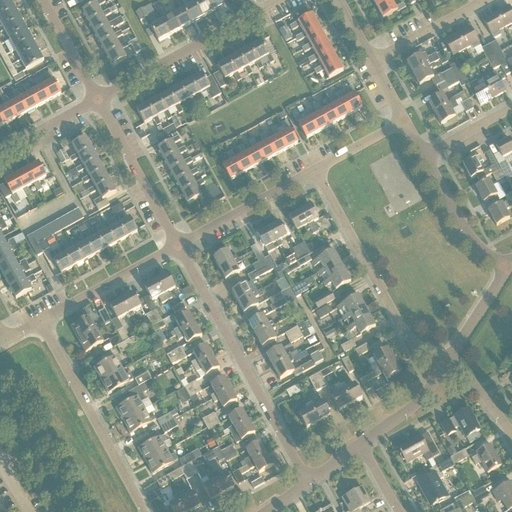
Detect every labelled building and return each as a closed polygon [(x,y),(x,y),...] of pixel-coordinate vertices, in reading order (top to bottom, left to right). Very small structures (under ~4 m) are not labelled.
[(73,0),(67,4),(70,9),(85,0),(73,0)] [(95,0),(94,1),(96,3),(95,3),(96,5),(83,12),(89,23),(103,15),(102,14),(98,7),(105,3),(103,0),(95,0)] [(182,1),(180,2),(178,0),(173,0),(175,4),(177,3),(178,3),(182,11),(184,10),(192,24),(202,18),(194,4),(193,5),(186,8),(182,1)] [(201,0),(197,2),(195,0),(190,0),(193,5),(194,4),(202,18),(213,12),(206,0),(201,0)] [(206,0),(213,12),(224,6),(221,0),(206,0)] [(372,0),(377,9),(391,1),(392,2),(394,0),(372,0)] [(0,19),(16,11),(11,1),(0,6),(0,19)] [(396,8),(392,2),(391,1),(377,9),(383,20),(397,12),(397,13),(400,12),(402,16),(408,12),(406,8),(406,9),(403,4),(396,8)] [(155,13),(150,5),(136,13),(140,21),(155,13)] [(496,13),(504,28),(511,24),(511,12),(509,6),(496,13)] [(103,15),(89,23),(95,34),(109,26),(108,25),(104,18),(118,11),(115,7),(102,14),(103,15)] [(184,10),(182,11),(175,14),(171,7),(167,9),(171,17),(173,16),(181,30),(192,24),(184,10)] [(22,21),(16,11),(0,19),(0,22),(4,31),(22,21)] [(173,16),(171,17),(164,20),(160,13),(158,14),(156,15),(160,23),(162,22),(170,36),(181,30),(173,16)] [(502,36),(499,31),(504,28),(496,13),(484,20),(494,40),(502,36)] [(319,27),(313,16),(299,23),(299,22),(290,27),(293,31),(300,27),(304,34),(304,35),(319,27)] [(121,18),(108,25),(109,26),(95,34),(101,45),(115,37),(114,36),(110,29),(113,27),(114,29),(124,23),(121,18)] [(162,22),(160,23),(153,26),(149,19),(145,21),(150,29),(151,28),(158,42),(170,36),(162,22)] [(27,31),(22,21),(4,31),(10,41),(27,31)] [(304,35),(304,34),(296,38),(299,42),(306,38),(310,45),(311,46),(325,38),(319,27),(304,35)] [(286,28),(279,32),(286,44),(293,40),(286,28)] [(480,46),(478,43),(470,28),(458,34),(466,49),(471,46),(473,50),(480,46)] [(27,31),(10,41),(15,51),(33,41),(27,31)] [(121,32),(114,36),(115,37),(101,45),(107,55),(120,48),(120,47),(116,40),(123,36),(121,32)] [(466,49),(458,34),(445,41),(453,56),(466,49)] [(311,46),(310,45),(302,49),(305,53),(312,49),(316,56),(317,57),(331,49),(325,38),(311,46)] [(33,41),(15,51),(21,61),(38,51),(33,41)] [(127,43),(120,47),(120,48),(107,55),(113,67),(127,59),(122,51),(129,47),(134,56),(140,52),(133,41),(128,44),(127,43)] [(258,62),(260,61),(266,57),(270,65),(275,62),(270,55),(269,55),(262,42),(251,48),(258,62)] [(494,56),(501,52),(496,42),(489,46),(494,56)] [(494,56),(489,46),(482,50),(487,60),(494,56)] [(251,48),(240,54),(247,68),(249,67),(256,63),(260,71),(264,68),(260,61),(258,62),(251,48)] [(317,57),(316,56),(308,60),(311,64),(319,60),(322,67),(323,68),(337,60),(331,49),(317,57)] [(38,51),(21,61),(26,71),(44,61),(38,51)] [(427,59),(428,61),(425,63),(422,56),(407,64),(414,75),(434,64),(440,61),(442,66),(448,63),(442,52),(437,55),(437,54),(427,59)] [(507,63),(501,52),(494,56),(500,67),(507,63)] [(247,68),(240,54),(229,60),(237,74),(238,73),(245,69),(247,74),(240,77),(242,80),(253,74),(249,67),(247,68)] [(7,56),(2,58),(8,68),(12,66),(7,56)] [(494,56),(487,60),(493,71),(500,67),(494,56)] [(240,77),(238,73),(237,74),(229,60),(218,66),(221,72),(213,76),(221,89),(230,84),(227,79),(234,75),(238,83),(242,80),(240,77)] [(323,68),(322,67),(314,71),(317,75),(325,71),(329,79),(343,71),(337,60),(323,68)] [(456,77),(463,74),(457,63),(450,67),(452,70),(456,77)] [(414,75),(420,86),(434,78),(429,70),(432,68),(433,70),(437,68),(434,64),(414,75)] [(8,68),(15,82),(25,77),(23,72),(17,75),(16,72),(12,66),(8,68)] [(456,77),(452,70),(441,75),(445,83),(456,77)] [(50,83),(44,87),(43,87),(50,101),(61,95),(54,82),(55,81),(50,73),(46,75),(50,83)] [(495,73),(482,80),(483,80),(485,84),(493,99),(506,92),(497,77),(495,74),(495,73)] [(210,88),(206,80),(203,74),(192,80),(199,94),(201,94),(208,90),(211,97),(216,95),(211,87),(210,88)] [(469,84),(463,74),(456,77),(459,83),(462,88),(467,85),(469,84)] [(216,95),(211,97),(213,100),(221,95),(211,77),(206,80),(210,88),(211,87),(216,95)] [(456,77),(445,83),(449,89),(459,83),(456,77)] [(39,89),(32,93),(39,107),(50,101),(43,87),(44,87),(39,79),(35,81),(39,89)] [(257,82),(260,88),(265,84),(262,79),(257,82)] [(199,94),(192,80),(181,86),(189,100),(190,100),(197,96),(201,103),(205,101),(201,94),(199,94)] [(469,86),(467,87),(473,97),(475,96),(480,106),(493,99),(485,84),(480,87),(478,83),(477,82),(474,83),(469,86)] [(28,95),(21,99),(28,113),(39,107),(32,93),(28,85),(24,87),(28,95)] [(189,100),(181,86),(170,92),(178,106),(179,106),(186,102),(190,109),(194,107),(190,100),(189,100)] [(351,96),(345,100),(344,100),(351,115),(363,109),(355,95),(356,94),(352,86),(347,89),(351,96)] [(6,97),(5,97),(0,89),(0,88),(0,99),(1,99),(6,107),(0,110),(0,114),(6,126),(17,119),(9,105),(10,105),(6,97)] [(17,101),(10,105),(9,105),(17,119),(28,113),(21,99),(17,91),(13,93),(17,101)] [(170,92),(159,98),(167,112),(168,111),(175,108),(179,115),(183,113),(179,106),(178,106),(170,92)] [(340,102),(334,106),(333,107),(340,121),(351,115),(344,100),(345,100),(341,92),(336,95),(340,102)] [(464,92),(458,95),(461,100),(463,104),(461,105),(465,113),(466,115),(474,110),(470,103),(468,100),(464,92)] [(443,95),(429,103),(435,114),(456,103),(461,100),(458,95),(453,98),(447,102),(443,95)] [(167,112),(159,98),(148,104),(156,118),(157,117),(164,114),(168,121),(172,119),(168,111),(167,112)] [(329,108),(323,112),(322,113),(329,127),(340,121),(333,107),(334,106),(330,98),(325,101),(329,108)] [(456,103),(435,114),(441,126),(456,118),(465,113),(461,105),(463,104),(461,100),(456,103)] [(156,118),(148,104),(137,111),(145,124),(153,120),(157,127),(161,125),(157,117),(156,118)] [(318,115),(312,118),(311,119),(318,133),(329,127),(322,113),(323,112),(319,104),(314,107),(318,115)] [(311,119),(312,118),(307,110),(303,113),(307,121),(299,125),(307,140),(318,133),(311,119)] [(182,127),(177,117),(171,119),(176,130),(182,127)] [(287,132),(280,136),(279,136),(287,150),(298,144),(291,131),(292,130),(287,122),(283,124),(287,132)] [(276,138),(269,142),(268,142),(276,156),(287,150),(279,136),(280,136),(276,128),(271,130),(276,138)] [(174,139),(171,141),(169,137),(158,143),(161,148),(158,150),(164,159),(177,152),(174,145),(181,141),(179,137),(178,137),(176,134),(172,136),(174,139)] [(265,144),(258,148),(257,148),(265,163),(276,156),(268,142),(269,142),(265,134),(260,136),(265,144)] [(79,157),(93,150),(86,138),(72,146),(77,155),(70,159),(72,163),(80,159),(79,157)] [(247,154),(246,154),(254,169),(265,163),(257,148),(258,148),(254,140),(249,142),(254,150),(247,154)] [(496,147),(500,154),(494,157),(496,159),(504,176),(507,181),(511,178),(511,170),(508,164),(506,163),(504,159),(510,155),(511,159),(511,144),(510,140),(496,147)] [(243,156),(236,160),(235,160),(243,175),(254,169),(246,154),(247,154),(243,146),(238,148),(243,156)] [(177,152),(164,159),(170,170),(183,162),(180,156),(187,152),(185,148),(177,152)] [(79,157),(80,159),(83,166),(76,170),(78,172),(78,174),(85,170),(85,168),(98,161),(93,150),(79,157)] [(485,153),(490,162),(493,168),(483,173),(478,164),(483,162),(480,156),(475,159),(463,165),(471,180),(476,177),(479,180),(485,177),(486,177),(501,169),(490,150),(485,153)] [(69,160),(64,151),(57,155),(62,164),(69,160)] [(235,160),(236,160),(232,152),(227,155),(231,162),(223,167),(231,181),(243,175),(235,160)] [(191,159),(183,162),(170,170),(176,181),(189,173),(186,167),(203,157),(201,155),(192,160),(191,159)] [(82,180),(84,184),(91,180),(91,179),(104,172),(98,161),(85,168),(85,170),(89,176),(82,180)] [(39,164),(27,170),(35,184),(34,185),(38,192),(43,190),(38,182),(47,178),(39,164)] [(197,169),(189,173),(176,181),(182,192),(195,184),(192,177),(199,173),(197,169)] [(27,170),(16,176),(24,190),(23,191),(27,199),(32,196),(27,188),(34,185),(35,184),(27,170)] [(78,172),(76,170),(70,173),(65,176),(66,179),(69,177),(78,172)] [(496,182),(505,177),(501,170),(492,175),(496,182)] [(91,179),(91,180),(95,187),(88,191),(90,195),(97,191),(97,190),(110,182),(104,172),(91,179)] [(16,176),(5,182),(6,184),(0,186),(0,189),(6,199),(12,196),(18,208),(22,206),(20,203),(21,202),(16,194),(23,191),(24,190),(16,176)] [(195,184),(182,192),(188,204),(202,197),(198,188),(205,184),(203,180),(195,184)] [(484,203),(497,196),(489,181),(476,189),(484,203)] [(97,190),(97,191),(101,198),(94,202),(99,212),(110,206),(106,199),(116,193),(110,182),(97,190)] [(60,188),(53,192),(56,197),(63,193),(60,188)] [(130,219),(122,223),(117,214),(125,210),(122,204),(112,210),(116,217),(114,218),(118,226),(119,225),(126,239),(138,232),(130,219)] [(497,226),(510,219),(502,205),(489,212),(497,226)] [(31,206),(24,209),(27,214),(34,211),(31,206)] [(314,223),(319,220),(311,206),(300,212),(313,235),(319,232),(314,223)] [(79,209),(74,212),(79,222),(84,219),(79,209)] [(74,212),(68,215),(74,224),(79,222),(74,212)] [(313,235),(300,212),(289,217),(297,232),(304,228),(307,233),(310,231),(313,236),(313,235)] [(11,225),(19,219),(16,214),(7,220),(11,225)] [(68,215),(63,218),(69,227),(74,224),(68,215)] [(63,218),(58,220),(63,230),(69,227),(63,218)] [(58,220),(53,223),(58,233),(63,230),(58,220)] [(119,225),(118,226),(111,229),(107,222),(103,224),(107,232),(108,231),(116,245),(126,239),(119,225)] [(53,223),(48,226),(53,236),(58,233),(53,223)] [(141,223),(141,235),(150,235),(151,223),(141,223)] [(268,229),(279,248),(282,246),(280,241),(287,237),(279,223),(268,229)] [(82,233),(89,230),(86,224),(79,227),(82,233)] [(48,226),(43,229),(48,239),(53,236),(48,226)] [(108,231),(107,232),(100,235),(96,228),(92,230),(96,238),(97,237),(105,251),(116,245),(108,231)] [(43,229),(38,232),(43,241),(48,239),(43,229)] [(268,254),(279,248),(268,229),(257,235),(268,254)] [(38,232),(32,235),(38,244),(43,241),(38,232)] [(97,237),(96,238),(89,241),(85,234),(81,236),(85,243),(86,243),(94,257),(105,251),(97,237)] [(16,245),(25,240),(22,235),(14,239),(16,245)] [(32,235),(27,237),(33,247),(38,244),(32,235)] [(3,238),(0,239),(0,253),(16,245),(14,239),(8,242),(9,244),(7,246),(3,238)] [(86,243),(85,243),(78,247),(74,240),(70,242),(74,249),(75,249),(83,263),(94,257),(86,243)] [(49,249),(45,241),(39,245),(43,252),(49,249)] [(308,249),(311,255),(325,247),(322,241),(308,249)] [(305,243),(299,247),(305,258),(311,255),(308,249),(305,243)] [(43,254),(38,244),(33,247),(38,257),(43,254)] [(19,250),(16,245),(0,253),(0,267),(14,259),(10,252),(13,251),(14,253),(19,250)] [(259,263),(265,260),(257,245),(251,248),(259,263)] [(75,249),(74,249),(67,253),(63,246),(59,248),(63,255),(65,255),(72,269),(83,263),(75,249)] [(305,258),(299,247),(293,250),(299,262),(305,258)] [(220,270),(239,259),(237,256),(232,258),(228,251),(214,259),(220,270)] [(65,255),(63,255),(56,259),(52,252),(48,254),(52,262),(54,261),(61,275),(72,269),(65,255)] [(325,270),(340,262),(334,252),(312,264),(314,267),(321,264),(325,270)] [(271,271),(277,268),(270,256),(265,260),(268,265),(271,271)] [(289,267),(284,270),(282,271),(285,276),(300,268),(312,262),(309,256),(297,263),(289,267)] [(14,259),(0,267),(0,270),(5,279),(28,266),(25,260),(20,263),(21,265),(18,267),(14,259)] [(241,263),(239,259),(220,270),(225,281),(240,273),(236,265),(241,263)] [(265,260),(259,263),(253,266),(256,272),(268,265),(265,260)] [(325,270),(318,274),(320,277),(321,277),(325,283),(330,280),(345,272),(340,262),(325,270)] [(256,272),(248,276),(251,282),(232,293),(238,304),(257,293),(253,285),(257,282),(255,280),(271,271),(268,265),(256,272)] [(31,271),(28,266),(5,279),(10,289),(34,276),(26,280),(22,273),(24,272),(26,274),(31,271)] [(330,280),(325,283),(323,284),(325,287),(332,284),(336,291),(351,282),(345,272),(330,280)] [(168,275),(156,281),(166,298),(169,297),(167,294),(176,289),(168,275)] [(37,281),(34,276),(10,289),(16,300),(32,291),(28,284),(30,282),(31,284),(37,281)] [(310,279),(304,282),(307,287),(313,284),(310,279)] [(152,302),(159,298),(162,304),(167,301),(166,298),(156,281),(145,288),(149,296),(144,299),(152,313),(157,310),(152,302)] [(291,289),(296,298),(296,299),(301,296),(301,295),(308,291),(307,287),(304,282),(291,289)] [(49,294),(54,292),(51,286),(46,288),(49,294)] [(290,288),(281,293),(284,299),(294,294),(290,288)] [(257,293),(238,304),(244,314),(258,306),(254,299),(259,297),(257,293)] [(284,299),(281,293),(269,299),(272,305),(284,299)] [(134,294),(122,300),(132,317),(135,316),(133,312),(141,308),(134,294)] [(302,309),(294,294),(284,299),(287,304),(289,303),(295,314),(302,309)] [(318,310),(335,301),(331,294),(314,303),(318,310)] [(350,315),(365,307),(359,296),(337,309),(339,312),(341,311),(344,318),(349,315),(350,315)] [(284,299),(272,305),(273,306),(270,307),(273,313),(287,304),(284,299)] [(132,317),(122,300),(111,307),(118,320),(127,316),(128,319),(132,317)] [(175,315),(186,308),(183,303),(172,309),(175,315)] [(320,320),(332,313),(329,307),(317,313),(320,320)] [(349,315),(344,318),(343,319),(345,322),(351,318),(355,325),(370,317),(365,307),(350,315),(349,315)] [(105,326),(109,324),(112,322),(105,310),(99,313),(105,326)] [(152,313),(158,324),(163,321),(157,310),(152,313)] [(158,324),(152,313),(146,316),(152,327),(158,324)] [(176,336),(196,326),(189,314),(176,322),(179,328),(174,332),(176,336)] [(256,336),(274,326),(272,323),(268,325),(264,316),(249,324),(256,336)] [(355,325),(348,329),(350,332),(357,328),(361,335),(376,327),(370,317),(355,325)] [(79,340),(96,331),(90,318),(72,328),(79,340)] [(296,325),(298,328),(285,334),(288,340),(307,329),(303,321),(296,325)] [(155,333),(166,327),(163,322),(152,328),(155,333)] [(277,325),(274,326),(256,336),(263,348),(277,340),(272,331),(276,329),(278,328),(277,325)] [(196,326),(176,336),(179,341),(185,338),(188,345),(202,337),(196,326)] [(307,329),(288,340),(291,345),(303,338),(304,339),(311,336),(309,334),(312,332),(311,332),(314,331),(312,327),(307,329)] [(324,335),(327,340),(338,334),(335,328),(324,335)] [(123,343),(129,340),(123,329),(117,332),(123,343)] [(103,343),(96,331),(79,340),(86,353),(103,343)] [(113,349),(123,343),(119,336),(109,341),(113,349)] [(121,354),(133,347),(129,340),(117,347),(121,354)] [(345,353),(357,347),(353,340),(342,346),(345,353)] [(359,357),(370,351),(367,345),(356,351),(359,357)] [(194,369),(213,358),(207,346),(193,354),(197,361),(192,364),(194,369)] [(170,361),(181,355),(178,349),(167,356),(170,361)] [(274,368),(292,358),(290,355),(286,357),(281,349),(267,357),(274,368)] [(374,373),(396,361),(390,350),(389,351),(388,350),(374,358),(378,364),(371,368),(374,373)] [(315,366),(323,361),(319,353),(310,358),(315,366)] [(184,360),(181,355),(170,361),(173,366),(184,360)] [(102,382),(123,370),(116,357),(95,369),(102,382)] [(220,369),(213,358),(194,369),(197,373),(202,370),(206,377),(220,369)] [(294,362),(292,358),(274,368),(280,380),(293,374),(295,377),(303,373),(315,367),(312,361),(300,368),(294,371),(290,364),(294,362)] [(348,358),(342,361),(349,374),(355,371),(348,358)] [(374,373),(365,378),(360,381),(366,392),(371,389),(368,382),(383,374),(387,381),(401,373),(400,372),(402,371),(396,361),(374,373)] [(130,383),(123,370),(102,382),(109,394),(130,383)] [(320,373),(315,376),(322,389),(327,387),(320,373)] [(139,387),(152,380),(148,374),(135,381),(139,387)] [(322,389),(315,376),(309,379),(316,392),(322,389)] [(213,400),(231,390),(225,379),(211,386),(216,395),(211,397),(213,400)] [(152,380),(139,387),(143,394),(155,387),(152,380)] [(188,393),(199,387),(196,382),(185,388),(188,393)] [(351,405),(341,386),(340,384),(334,387),(338,394),(332,397),(340,411),(351,405)] [(290,398),(302,391),(299,385),(287,392),(290,398)] [(344,385),(341,386),(351,405),(363,398),(355,385),(347,389),(344,385)] [(199,387),(188,393),(191,398),(202,392),(199,387)] [(231,390),(213,400),(215,403),(219,401),(224,409),(237,402),(231,390)] [(148,406),(155,401),(151,394),(144,399),(148,406)] [(138,398),(133,401),(117,409),(124,422),(145,410),(138,398)] [(323,402),(315,407),(312,402),(309,404),(319,423),(331,416),(323,402)] [(305,406),(308,411),(300,415),(307,429),(319,423),(309,404),(305,406)] [(480,430),(472,417),(473,416),(469,409),(454,417),(455,418),(442,425),(448,437),(456,432),(454,430),(460,427),(470,445),(480,439),(477,432),(480,430)] [(145,410),(124,422),(131,434),(152,423),(151,421),(153,420),(151,416),(149,417),(145,410)] [(158,421),(161,428),(174,421),(180,418),(176,411),(170,414),(158,421)] [(234,427),(229,430),(223,433),(225,436),(231,433),(249,423),(243,411),(229,419),(234,427)] [(206,425),(217,419),(214,414),(203,420),(206,425)] [(220,424),(217,419),(206,425),(208,431),(220,424)] [(174,421),(161,428),(165,434),(178,427),(174,421)] [(249,423),(231,433),(232,436),(236,444),(241,441),(242,442),(255,434),(249,423)] [(428,433),(420,437),(398,448),(402,456),(400,457),(403,462),(405,461),(407,464),(424,455),(427,462),(428,462),(432,469),(437,467),(432,459),(440,455),(428,433)] [(160,438),(139,450),(146,462),(167,451),(167,450),(173,447),(169,440),(167,441),(164,436),(160,438)] [(206,442),(210,449),(216,446),(212,439),(206,442)] [(373,441),(364,446),(372,460),(381,456),(373,441)] [(247,466),(267,455),(260,444),(247,451),(250,458),(245,461),(247,466)] [(487,474),(502,466),(490,445),(476,453),(478,456),(472,459),(476,466),(481,463),(487,474)] [(224,458),(235,451),(232,446),(221,453),(224,458)] [(446,450),(450,457),(457,454),(453,446),(446,450)] [(224,458),(221,453),(219,448),(213,451),(219,463),(225,460),(224,458)] [(455,465),(469,458),(465,450),(451,458),(451,459),(455,465)] [(174,463),(167,451),(146,462),(153,475),(174,463)] [(235,451),(224,458),(225,460),(226,463),(238,457),(235,451)] [(192,463),(196,460),(192,454),(180,461),(183,467),(192,463)] [(267,455),(247,466),(250,471),(256,467),(259,474),(273,467),(267,455)] [(431,470),(434,475),(418,484),(423,493),(422,493),(430,507),(448,497),(439,481),(444,478),(442,474),(455,466),(455,465),(451,459),(437,467),(432,469),(431,470)] [(192,463),(187,466),(193,477),(198,474),(194,467),(192,463)] [(193,477),(187,466),(181,469),(184,476),(187,481),(193,477)] [(247,466),(239,471),(241,475),(250,471),(247,466)] [(181,469),(169,476),(172,483),(184,476),(181,469)] [(241,475),(239,471),(233,474),(239,485),(245,482),(241,475)] [(217,472),(212,475),(223,494),(234,488),(227,474),(220,478),(217,472)] [(416,481),(423,478),(421,473),(414,475),(416,481)] [(455,475),(457,481),(464,479),(462,473),(455,475)] [(212,475),(207,478),(200,481),(211,501),(223,494),(212,475)] [(172,483),(169,476),(157,482),(161,490),(173,483),(172,483)] [(251,484),(254,490),(259,487),(256,481),(251,484)] [(508,511),(511,509),(511,483),(511,482),(493,493),(498,503),(502,501),(508,511)] [(360,511),(359,510),(370,503),(362,488),(343,499),(350,511),(360,511)] [(484,488),(472,495),(478,506),(483,503),(482,501),(489,497),(484,488)] [(183,491),(178,494),(188,511),(190,511),(200,507),(193,493),(186,497),(183,491)] [(456,504),(470,496),(468,492),(454,500),(456,504)] [(188,511),(178,494),(174,496),(177,502),(170,506),(173,511),(188,511)] [(470,497),(470,496),(456,504),(443,511),(440,511),(466,511),(465,509),(473,504),(475,508),(478,507),(475,503),(471,496),(470,497)]
